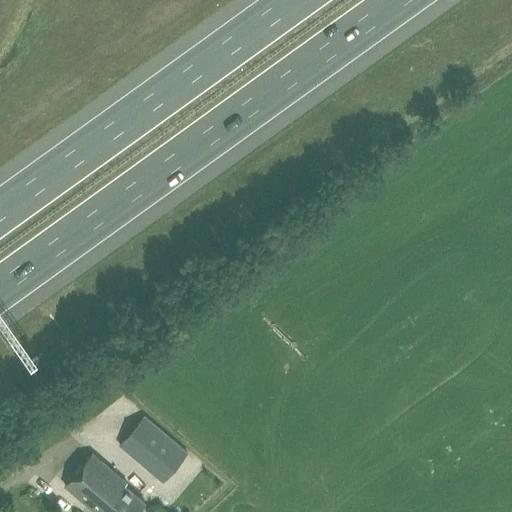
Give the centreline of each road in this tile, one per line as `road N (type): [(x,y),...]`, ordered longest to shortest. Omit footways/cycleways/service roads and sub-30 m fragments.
road 1 (motorway): [(0,290),(402,0)]
road 2 (motorway): [(294,0),(0,212)]
